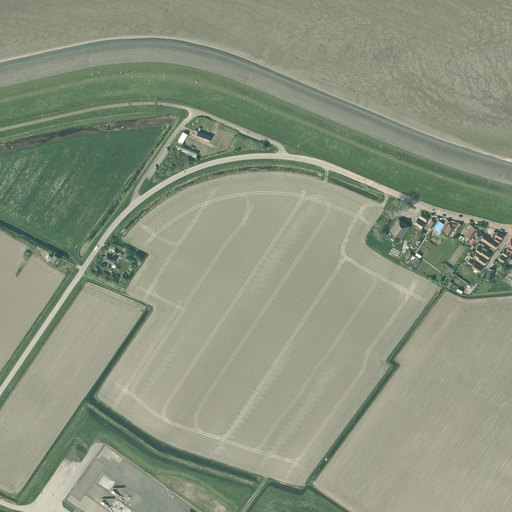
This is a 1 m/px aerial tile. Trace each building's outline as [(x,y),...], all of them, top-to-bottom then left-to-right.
[(195,137),(208,142),(210,136),(197,131),(195,137)] [(217,148),(225,151),(232,134),(224,131),(217,148)] [(187,134),(183,132),(177,142),(181,144),(187,134)] [(197,152),(179,144),(178,145),(176,149),(176,151),(194,159),(197,152)] [(430,217),(422,212),(418,217),(426,223),(430,217)] [(398,218),(389,230),(390,231),(388,235),(387,236),(397,243),(401,238),(402,238),(410,227),(398,218)] [(418,218),(414,224),(422,229),(426,223),(418,218)] [(436,221),(431,219),(427,226),(426,226),(424,228),(427,230),(428,227),(432,229),(436,221)] [(440,230),(442,232),(450,221),(447,219),(444,224),(439,220),(434,228),(439,231),(440,230)] [(454,227),(449,224),(444,231),(449,235),(454,227)] [(470,224),(465,230),(473,235),(474,235),(477,229),(472,225),(472,226),(470,224)] [(470,240),(473,235),(465,230),(463,233),(465,235),(464,236),(470,240)] [(496,237),(494,240),(499,243),(504,235),(497,231),(495,236),(496,237)] [(474,235),(473,235),(470,240),(469,242),(473,245),(478,238),(474,235)] [(499,243),(494,240),(488,236),(487,238),(483,235),(481,238),(485,241),(485,242),(495,248),(499,243)] [(480,254),(487,260),(491,254),(486,251),(488,249),(483,246),(482,248),(483,249),(483,250),(478,247),(475,251),(480,254)] [(504,249),(501,254),(506,257),(509,251),(511,252),(511,251),(511,249),(508,247),(506,251),(504,249)] [(107,253),(104,260),(113,264),(116,257),(107,253)] [(136,257),(127,253),(125,258),(134,262),(136,257)] [(477,260),(484,265),(487,260),(477,253),(474,256),(478,259),(477,260)] [(499,253),(496,257),(498,259),(503,262),(506,257),(501,255),(502,254),(499,253)] [(410,254),(406,259),(409,260),(407,263),(412,266),(414,264),(417,266),(420,261),(410,254)] [(52,257),(51,257),(49,260),(55,264),(59,258),(54,255),(52,257)] [(468,257),(467,256),(465,259),(467,261),(467,262),(470,264),(469,265),(470,266),(471,265),(472,266),(475,261),(471,259),(468,257)] [(475,261),(472,266),(471,267),(475,269),(474,271),(476,272),(477,271),(479,272),(482,267),(474,262),(475,261)] [(452,281),(452,282),(460,288),(460,286),(464,289),(467,284),(455,276),(452,281)] [(73,493),(78,496),(81,491),(76,488),(73,493)]
